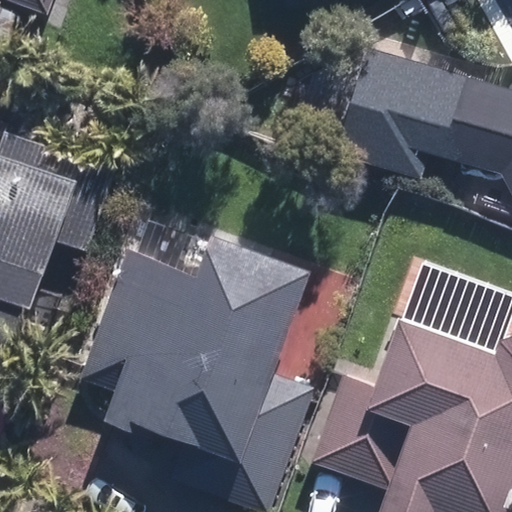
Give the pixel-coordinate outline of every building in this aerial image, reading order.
[(148,0),(131,0),(108,7),(121,52),(160,41),(148,0)] [(511,82),(382,42),(350,144),(420,165),(428,141),(509,166),(511,171),(511,82)] [(0,362),(11,367),(38,294),(50,298),(73,239),(96,248),(129,159),(23,119),(0,179),(0,362)] [(271,511),(279,511),(327,380),(308,373),(328,318),(317,314),(338,256),(233,218),(215,270),(142,244),(95,376),(123,386),(115,409),(196,438),(181,480),(271,511)] [(511,511),(511,333),(406,297),(378,376),(352,366),(320,458),(390,483),(379,511),(511,511)]
